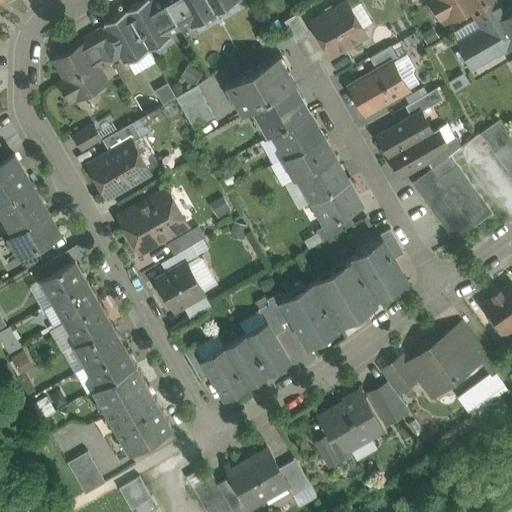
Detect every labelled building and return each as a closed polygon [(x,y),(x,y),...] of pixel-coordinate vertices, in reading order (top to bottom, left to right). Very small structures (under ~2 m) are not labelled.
[(150,0),(144,0),(126,10),(149,49),(171,37),(170,34),(152,2),(150,0)] [(180,28),(164,0),(156,0),(152,2),(170,34),(180,28)] [(214,11),(207,0),(177,0),(191,24),(214,11)] [(232,0),(207,0),(214,11),(232,0)] [(346,0),(344,0),(311,20),(332,56),(368,35),(346,0)] [(430,0),(426,3),(432,15),(440,10),(446,21),(470,7),(481,1),(480,0),(430,0)] [(505,11),(498,0),(495,0),(485,6),(488,11),(492,18),(500,14),(505,11)] [(481,1),(470,7),(476,18),(488,11),(485,6),(484,7),(481,1)] [(126,10),(104,23),(106,26),(122,55),(127,62),(149,49),(126,10)] [(511,11),(502,17),(500,14),(492,18),(488,11),(476,18),(482,29),(459,43),(472,66),(507,46),(508,48),(511,45),(511,11)] [(308,35),(295,14),(284,20),(297,42),(308,35)] [(122,55),(106,26),(95,32),(112,61),(122,55)] [(112,61),(95,32),(84,38),(86,41),(101,67),(112,61)] [(86,41),(56,58),(67,78),(59,82),(70,101),(78,97),(79,98),(91,91),(92,93),(96,94),(106,88),(107,84),(98,69),(101,67),(86,41)] [(390,45),(370,57),(377,69),(392,60),(393,61),(398,58),(390,45)] [(277,57),(229,85),(245,113),(254,108),(254,107),(293,84),(277,57)] [(377,69),(349,85),(366,114),(409,89),(393,61),(392,60),(377,69)] [(293,84),(254,107),(254,108),(269,134),(264,137),(264,138),(274,133),(309,112),(293,84)] [(197,85),(176,97),(194,128),(215,116),(197,85)] [(437,87),(405,105),(411,115),(421,110),(422,111),(443,98),(437,87)] [(411,115),(378,135),(390,155),(433,130),(422,111),(421,110),(411,115)] [(309,112),(274,133),(287,155),(322,134),(309,112)] [(105,135),(118,129),(112,114),(99,119),(105,135)] [(499,118),(480,133),(487,142),(506,128),(499,118)] [(103,139),(102,139),(109,152),(130,140),(131,141),(140,136),(132,122),(103,139)] [(94,123),(73,135),(81,149),(82,149),(83,150),(102,139),(103,139),(94,123)] [(433,130),(390,155),(401,175),(416,166),(415,164),(426,157),(428,156),(436,151),(436,150),(447,143),(446,141),(438,127),(433,130)] [(511,136),(506,128),(487,142),(494,152),(511,138),(511,136)] [(287,155),(284,156),(296,177),(299,176),(334,155),(322,134),(287,155)] [(447,143),(436,150),(436,151),(428,156),(426,157),(432,167),(433,168),(451,154),(461,146),(455,136),(446,141),(447,143)] [(511,138),(494,152),(501,162),(511,153),(511,138)] [(109,152),(89,164),(108,196),(149,172),(131,141),(130,140),(109,152)] [(0,200),(31,183),(14,153),(4,159),(0,161),(0,200)] [(511,153),(501,162),(508,171),(511,168),(511,153)] [(451,154),(433,168),(432,167),(431,168),(438,178),(458,163),(451,154)] [(334,155),(299,176),(313,200),(348,180),(334,155)] [(458,163),(438,178),(439,178),(445,187),(465,173),(458,163)] [(431,168),(412,182),(419,192),(439,178),(438,178),(431,168)] [(465,173),(445,187),(452,197),(472,183),(465,173)] [(439,178),(419,192),(426,202),(445,187),(439,178)] [(348,180),(313,200),(326,223),(327,224),(348,212),(362,204),(348,180)] [(31,183),(0,200),(0,207),(14,232),(48,212),(31,183)] [(472,183),(452,197),(459,206),(479,192),(472,183)] [(445,187),(426,202),(433,211),(452,197),(445,187)] [(167,189),(120,216),(140,250),(186,224),(167,189)] [(452,197),(433,211),(440,221),(459,206),(452,197)] [(486,202),(466,216),(474,226),(493,212),(486,202)] [(459,206),(440,221),(447,230),(466,216),(459,206)] [(14,232),(9,235),(21,257),(43,245),(61,234),(55,223),(53,224),(47,214),(49,213),(48,212),(14,232)] [(348,212),(327,224),(326,223),(317,229),(323,240),(354,222),(348,212)] [(466,216),(447,230),(454,240),(474,226),(466,216)] [(198,226),(169,243),(175,254),(192,244),(204,237),(198,226)] [(405,252),(391,227),(379,234),(382,238),(383,238),(394,258),(405,252)] [(394,258),(383,238),(382,238),(351,256),(352,258),(353,258),(376,297),(386,291),(388,292),(395,288),(396,286),(407,279),(394,258)] [(175,254),(161,262),(167,272),(187,261),(188,262),(199,255),(192,244),(175,254)] [(43,245),(21,257),(27,267),(49,255),(43,245)] [(62,252),(38,266),(44,276),(68,262),(62,252)] [(44,276),(40,278),(53,300),(88,280),(75,258),(68,262),(44,276)] [(352,258),(313,281),(338,324),(349,318),(351,318),(366,310),(367,307),(378,300),(376,297),(353,258),(352,258)] [(167,272),(156,279),(174,310),(183,305),(204,293),(205,292),(188,262),(187,261),(167,272)] [(88,280),(53,300),(65,321),(100,301),(88,280)] [(338,324),(313,281),(282,298),(281,299),(292,318),(308,344),(318,338),(321,339),(328,335),(329,332),(340,326),(338,324)] [(511,282),(482,305),(490,316),(496,317),(495,322),(500,330),(507,331),(511,327),(511,282)] [(292,318),(281,299),(282,298),(279,292),(267,299),(269,302),(270,302),(282,324),(283,324),(292,318)] [(204,293),(183,305),(190,317),(211,305),(204,293)] [(100,301),(65,321),(77,342),(112,322),(100,301)] [(282,324),(270,302),(269,302),(258,308),(266,322),(267,321),(275,335),(286,329),(283,324),(282,324)] [(427,315),(403,330),(414,348),(438,332),(427,315)] [(410,362),(404,353),(381,370),(389,381),(410,409),(487,353),(462,319),(461,320),(463,323),(410,362)] [(275,335),(267,321),(266,322),(246,333),(268,373),(269,373),(268,371),(273,368),(276,369),(281,366),(282,363),(288,360),(289,361),(290,361),(275,335)] [(77,342),(74,344),(86,365),(124,343),(112,322),(77,342)] [(198,342),(203,353),(224,344),(220,333),(198,342)] [(268,373),(246,333),(224,346),(247,385),(248,385),(247,383),(253,380),(255,381),(261,378),(261,375),(267,372),(268,374),(268,373)] [(124,343),(86,365),(98,386),(136,364),(124,343)] [(195,344),(184,350),(190,361),(201,355),(195,344)] [(247,385),(224,346),(203,358),(212,373),(226,398),(227,397),(226,395),(232,392),(234,393),(239,390),(240,387),(246,384),(247,386),(247,385)] [(201,355),(190,361),(201,379),(212,373),(203,358),(201,355)] [(111,421),(155,396),(136,364),(98,386),(92,389),(111,421)] [(472,414),(510,387),(497,369),(459,395),(472,414)] [(389,381),(369,393),(384,419),(406,406),(410,411),(410,409),(389,381)] [(352,397),(319,415),(329,433),(316,441),(330,464),(350,453),(347,449),(383,428),(360,389),(351,395),(352,397)] [(155,396),(111,421),(130,453),(173,428),(155,396)] [(268,447),(228,470),(230,474),(247,504),(249,507),(288,484),(289,484),(279,467),(268,447)] [(88,449),(67,461),(85,492),(106,481),(88,449)] [(294,458),(279,467),(289,484),(288,484),(293,493),(311,483),(295,455),(293,456),(294,458)] [(207,464),(187,476),(193,487),(213,475),(207,464)] [(247,504),(230,474),(218,482),(232,507),(234,511),(247,504)] [(140,475),(119,487),(125,498),(146,486),(140,475)] [(213,475),(193,487),(199,497),(219,485),(213,475)] [(219,485),(199,497),(205,508),(225,496),(219,485)] [(146,486),(125,498),(131,508),(152,496),(146,486)] [(133,511),(149,511),(158,507),(152,496),(131,508),(133,511)] [(225,496),(205,508),(207,511),(222,511),(231,507),(225,496)]
